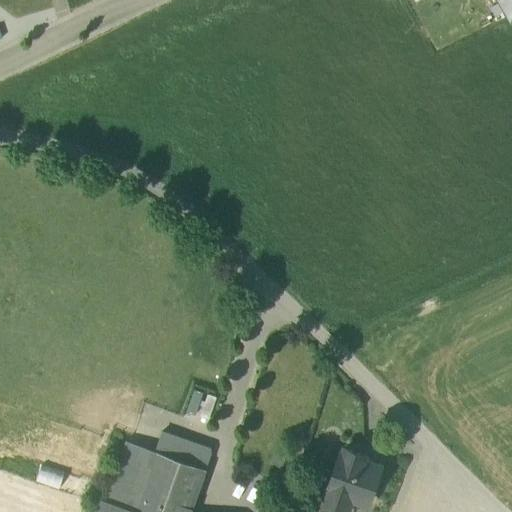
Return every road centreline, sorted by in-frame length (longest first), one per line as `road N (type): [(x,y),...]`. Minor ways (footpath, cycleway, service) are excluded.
road 1 (track): [(511,272),(331,354)]
road 2 (residential): [(0,69),(151,0)]
